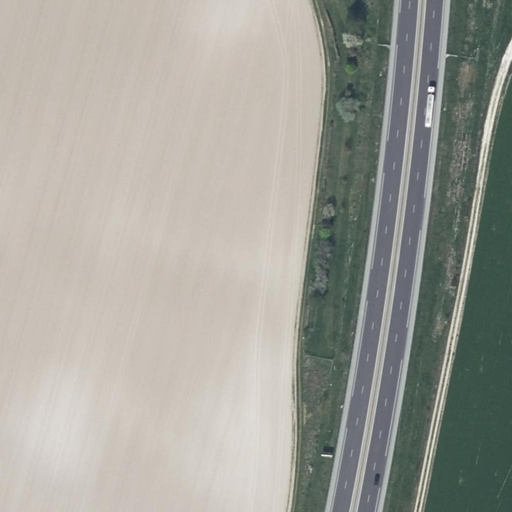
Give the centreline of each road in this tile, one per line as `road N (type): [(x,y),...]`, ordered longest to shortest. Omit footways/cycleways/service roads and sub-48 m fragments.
road 1 (motorway): [(352,511),(415,198),(428,0)]
road 2 (motorway): [(398,0),(383,211),(334,511)]
road 3 (track): [(289,511),(297,339),(327,79),(311,0)]
road 4 (track): [(417,511),(501,71),(511,50)]
